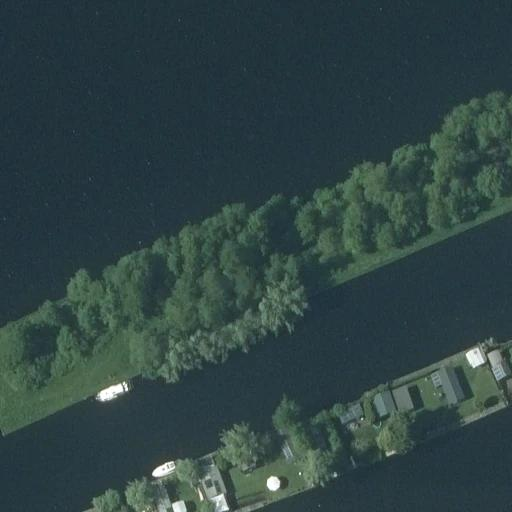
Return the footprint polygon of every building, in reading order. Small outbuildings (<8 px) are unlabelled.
[(480,353),(467,358),(471,369),(484,363),(480,353)] [(498,354),(488,358),(495,373),(505,369),(498,354)] [(452,371),(432,378),(436,389),(442,387),(450,406),(464,401),(452,371)] [(405,390),(393,395),(395,400),(407,395),(405,390)] [(389,396),(372,402),(375,409),(391,404),(389,396)] [(359,408),(339,417),(343,427),(363,418),(359,408)] [(317,429),(304,435),(312,453),(325,448),(317,429)] [(287,431),(275,437),(283,453),(296,447),(287,431)] [(250,455),(238,459),(244,473),(255,469),(250,455)] [(216,470),(199,476),(206,496),(223,489),(216,470)] [(172,511),(164,490),(152,494),(158,511),(172,511)]
